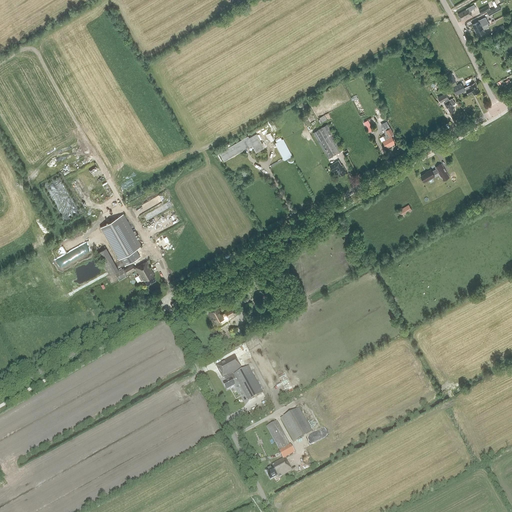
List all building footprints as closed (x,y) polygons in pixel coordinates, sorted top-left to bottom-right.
[(481,14),(493,8),(499,5),(497,2),(491,5),(491,4),(479,10),(481,14)] [(489,16),(501,9),(499,5),(487,12),(489,16)] [(468,9),(458,14),(461,21),(472,15),(468,9)] [(479,21),(472,25),(475,31),(480,28),(488,24),(489,23),(485,17),(479,20),(479,21)] [(480,28),(475,31),(477,36),(485,32),(484,30),(487,28),(486,27),(495,23),(494,21),(489,23),(488,24),(480,28)] [(456,81),(452,73),(447,75),(451,83),(455,81),(456,81)] [(477,89),(475,83),(464,88),(461,83),(457,85),(453,87),(457,95),(466,90),(468,94),(473,92),(474,95),(478,92),(477,89)] [(450,100),(446,93),(438,98),(441,102),(445,100),(446,102),(444,103),(447,108),(450,113),(455,110),(453,106),(455,103),(452,99),(450,100)] [(382,113),(378,115),(382,122),(386,120),(382,113)] [(327,120),(324,115),(319,118),(320,119),(318,120),(320,123),(327,120)] [(373,130),(368,120),(363,122),(368,132),(373,130)] [(393,134),(390,128),(388,123),(382,126),(385,132),(384,134),(385,134),(386,135),(383,136),(385,140),(383,141),(386,147),(391,144),(392,145),(395,143),(391,137),(391,135),(393,134)] [(312,133),(328,159),(342,150),(327,124),(312,133)] [(256,152),(263,148),(256,135),(249,139),(248,136),(220,152),(224,160),(248,146),(249,147),(252,145),(256,152)] [(283,138),(282,139),(275,143),(285,160),(290,157),(292,156),(283,138)] [(344,171),(345,171),(342,165),(341,165),(339,161),(339,160),(330,165),(333,171),(334,171),(333,171),(336,169),(339,174),(340,174),(341,175),(345,173),(344,171)] [(443,181),(449,177),(441,164),(435,167),(436,169),(432,171),(431,169),(427,172),(421,176),(424,182),(435,176),(434,175),(438,172),(443,181)] [(399,218),(412,210),(409,205),(396,212),(399,218)] [(101,228),(119,259),(121,258),(125,266),(140,257),(136,250),(141,247),(126,219),(124,215),(101,228)] [(106,248),(97,253),(110,275),(118,270),(106,248)] [(123,268),(115,273),(118,279),(136,269),(143,281),(144,281),(147,285),(156,280),(153,276),(154,275),(146,261),(135,268),(132,263),(123,268)] [(228,318),(235,313),(232,308),(224,312),(225,313),(221,315),(217,308),(209,312),(213,319),(214,319),(216,322),(223,319),(223,318),(226,316),(228,318)] [(242,368),(235,355),(216,365),(223,378),(224,378),(227,382),(224,384),(227,390),(235,385),(232,380),(235,378),(232,373),(236,371),(237,372),(234,374),(249,400),(263,392),(249,366),(239,371),(239,370),(242,368)] [(294,442),(313,432),(299,408),(280,418),(294,442)] [(285,458),(295,452),(291,445),(290,445),(276,421),(267,426),(280,451),(279,451),(283,459),(270,466),(271,467),(265,470),(268,475),(271,479),(277,476),(278,477),(291,470),(285,458)]
